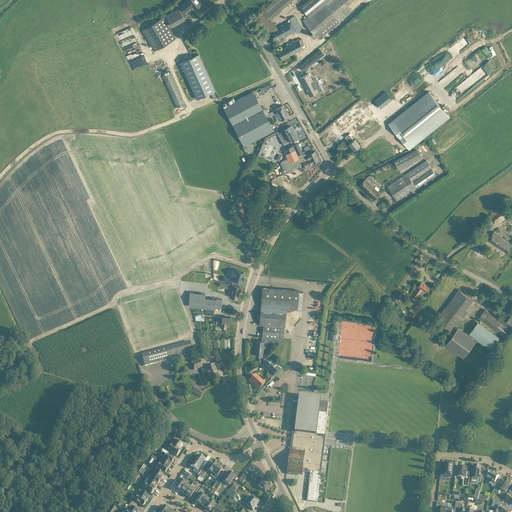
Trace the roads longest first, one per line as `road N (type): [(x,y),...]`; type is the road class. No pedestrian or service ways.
road 1 (track): [(0,178),(60,131),(144,130),(279,73)]
road 2 (tertiary): [(511,297),(408,238),(331,167)]
road 3 (tertiary): [(260,444),(239,353),(247,295),(269,240)]
road 4 (tertiary): [(331,167),(229,0)]
road 5 (residential): [(511,473),(483,458),(440,453),(431,511)]
road 6 (residential): [(165,489),(196,446),(234,457),(260,444)]
